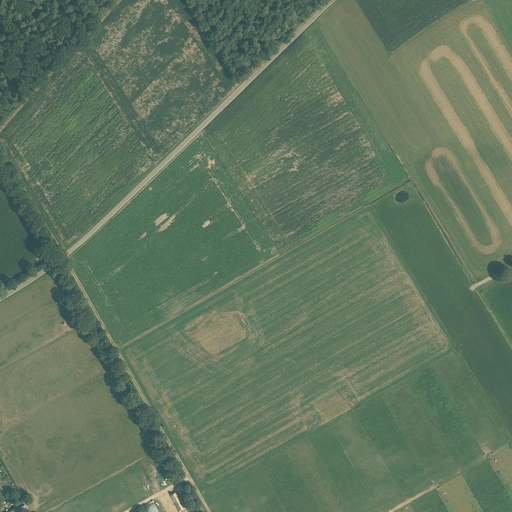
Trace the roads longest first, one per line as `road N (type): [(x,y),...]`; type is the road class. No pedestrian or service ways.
road 1 (unclassified): [(0,299),(92,232),(333,0)]
road 2 (track): [(209,511),(61,258)]
road 3 (track): [(0,153),(61,258)]
